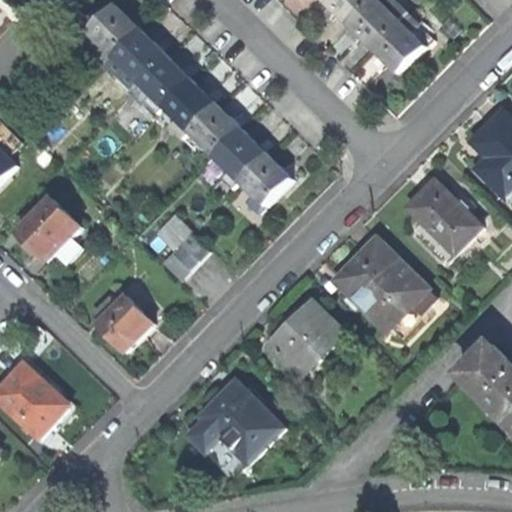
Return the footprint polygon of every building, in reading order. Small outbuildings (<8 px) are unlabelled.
[(381,0),(331,0),(343,11),(357,25),(381,0)] [(407,24),(383,0),(381,0),(357,25),(368,36),(381,50),(407,24)] [(415,15),(399,0),(383,0),(407,24),(415,15)] [(97,33),(122,59),(149,32),(135,18),(123,6),(97,33)] [(441,41),(415,15),(407,24),(432,49),(441,41)] [(432,49),(407,24),(381,50),(392,61),(406,75),(432,49)] [(135,71),(147,83),(173,57),(161,44),(149,32),(122,59),(135,71)] [(115,66),(122,59),(97,33),(89,40),(115,66)] [(147,83),(172,108),(199,82),(186,69),(173,57),(147,83)] [(128,79),(140,91),(147,83),(135,71),(128,79)] [(172,108),(197,134),(224,107),(211,94),(199,82),(172,108)] [(140,91),(165,116),(172,108),(147,83),(140,91)] [(197,134),(222,158),(248,132),(236,119),(224,107),(197,134)] [(165,116),(190,141),(197,134),(172,108),(165,116)] [(485,171),(511,197),(511,114),(511,113),(494,130),(481,144),(496,159),(485,171)] [(222,158),(248,185),(275,158),(260,143),(248,132),(222,158)] [(190,141),(215,166),(222,158),(197,134),(190,141)] [(0,190),(23,168),(0,144),(0,190)] [(241,192),(248,185),(222,158),(215,166),(241,192)] [(261,197),(272,209),(299,182),(287,171),(275,158),(248,185),(261,197)] [(416,210),(463,256),(490,229),(474,212),(467,205),(444,182),(430,196),(416,210)] [(265,216),(272,209),(261,197),(253,205),(265,216)] [(475,197),(467,205),(474,212),(482,204),(475,197)] [(42,249),(58,264),(90,230),(61,202),(28,236),(42,249)] [(170,266),(188,284),(220,253),(201,235),(170,266)] [(366,262),(345,283),(396,333),(399,329),(412,342),(434,319),(430,314),(445,300),(386,242),(366,262)] [(108,328),(134,355),(148,341),(163,327),(137,300),(127,309),(111,325),(108,328)] [(103,317),(111,325),(127,309),(120,301),(103,317)] [(281,350),(313,380),(354,337),(322,307),(303,327),(281,350)] [(511,357),(500,345),(468,376),(511,420),(511,357)] [(3,399),(47,441),(60,427),(76,411),(61,397),(64,394),(34,366),(3,399)] [(215,424),(200,439),(217,455),(231,441),(258,467),(294,431),(247,384),(228,403),(211,420),(215,424)] [(243,482),(258,467),(231,441),(217,455),(243,482)] [(0,462),(9,453),(0,444),(0,462)]
